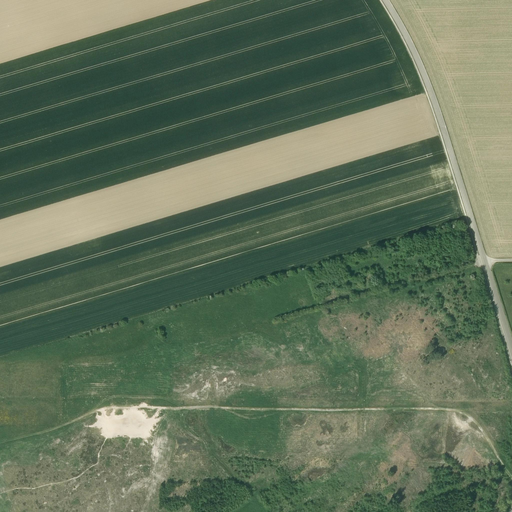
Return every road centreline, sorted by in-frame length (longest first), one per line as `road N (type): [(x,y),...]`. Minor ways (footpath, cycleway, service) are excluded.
road 1 (track): [(0,444),(69,423),(118,397),(182,408),(442,409),(473,420),(511,477)]
road 2 (tertiary): [(511,350),(426,77),(385,0)]
